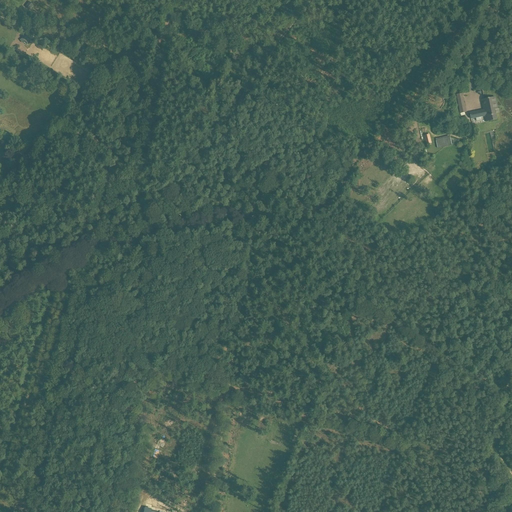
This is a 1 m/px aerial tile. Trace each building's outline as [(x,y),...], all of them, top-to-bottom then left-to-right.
[(30,10),(34,5),(29,1),(25,6),(30,10)] [(31,42),(25,34),(22,37),(23,38),(20,40),(23,43),(25,41),(28,45),(31,42)] [(460,113),(467,112),(463,93),(456,94),(460,113)] [(494,114),(493,110),(497,109),(495,97),(481,100),(483,110),(469,113),(471,119),(485,116),(486,119),(485,119),(486,122),(488,122),(488,121),(496,120),(495,114),(494,114)] [(452,145),(450,138),(436,141),(437,148),(437,147),(442,146),(442,147),(443,147),(443,146),(451,145),(452,145)]
